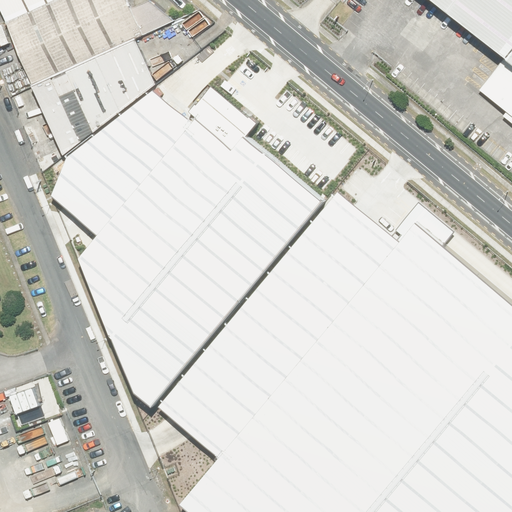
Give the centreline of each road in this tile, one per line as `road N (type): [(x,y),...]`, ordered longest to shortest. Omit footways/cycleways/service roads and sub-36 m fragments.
road 1 (unclassified): [(148,489),(0,141)]
road 2 (secondary): [(241,0),(511,223)]
